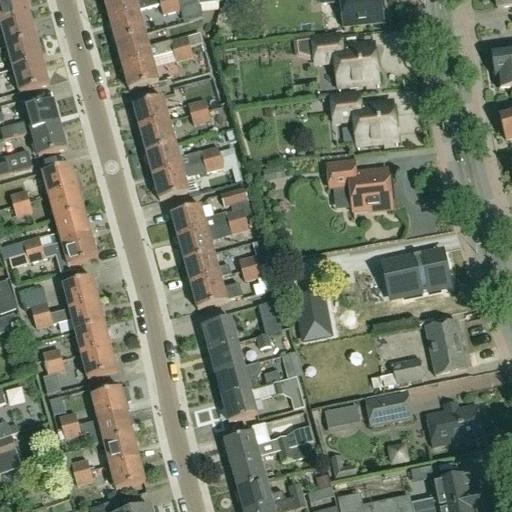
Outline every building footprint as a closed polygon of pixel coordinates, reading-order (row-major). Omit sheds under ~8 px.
[(0,0),(0,19),(1,25),(31,17),(26,0),(0,0)] [(176,0),(146,0),(138,3),(136,0),(104,0),(111,22),(141,14),(141,13),(160,6),(160,8),(177,4),(176,0)] [(245,0),(227,0),(224,12),(240,17),(245,0)] [(320,0),(321,4),(340,2),(344,32),(384,28),(380,0),(320,0)] [(177,4),(160,8),(163,18),(180,12),(177,4)] [(117,46),(147,37),(141,14),(111,22),(117,46)] [(8,48),(37,40),(31,17),(1,25),(8,48)] [(200,35),(188,39),(190,49),(191,49),(203,46),(203,45),(200,35)] [(117,46),(124,69),(154,60),(173,55),(173,54),(191,49),(190,49),(188,39),(151,49),(147,37),(117,46)] [(341,50),(340,38),(297,44),(298,55),(316,62),(316,66),(336,63),(339,94),(379,89),(374,46),(341,50)] [(14,71),(43,63),(37,40),(8,48),(14,71)] [(494,68),(491,68),(492,76),(495,75),(495,79),(496,79),(498,91),(511,88),(511,46),(510,47),(511,51),(492,53),(494,68)] [(191,49),(173,54),(173,55),(176,65),(194,59),(191,49)] [(154,60),(124,69),(131,93),(161,84),(154,60)] [(43,63),(14,71),(21,95),(50,87),(43,63)] [(360,108),(359,96),(316,102),(317,111),(333,109),(335,124),(355,122),(359,151),(398,147),(393,104),(360,108)] [(141,132),(171,124),(165,99),(135,108),(141,132)] [(190,118),(208,113),(204,102),(187,107),(190,118)] [(32,135),(61,127),(54,103),(25,111),(28,123),(1,131),(4,142),(31,135),(32,135)] [(511,112),(499,115),(506,143),(511,141),(511,112)] [(208,113),(190,118),(193,129),(211,124),(208,113)] [(148,155),(178,147),(171,124),(141,132),(148,155)] [(61,127),(32,135),(38,160),(68,152),(61,127)] [(178,147),(148,155),(154,179),(234,157),(232,150),(219,154),(217,149),(181,159),(180,156),(178,147)] [(234,157),(154,179),(161,203),(191,195),(187,180),(206,175),(206,176),(219,172),(224,188),(242,183),(234,157)] [(5,161),(0,161),(0,178),(9,176),(5,161)] [(357,175),(355,164),(328,167),(331,191),(351,188),(354,213),(368,211),(368,213),(393,210),(389,171),(357,175)] [(49,199),(79,191),(73,168),(43,176),(49,199)] [(224,210),(231,208),(248,204),(244,190),(221,197),(224,210)] [(56,222),(85,213),(79,191),(49,199),(56,222)] [(13,209),(29,204),(26,193),(10,198),(13,209)] [(29,204),(13,209),(16,220),(32,215),(29,204)] [(229,226),(246,222),(253,220),(248,204),(231,208),(232,213),(206,220),(203,208),(172,216),(179,240),(209,232),(229,226)] [(52,248),(92,237),(85,213),(56,222),(60,236),(50,239),(52,248)] [(246,222),(229,226),(232,238),(249,233),(246,222)] [(185,264),(216,255),(209,232),(179,240),(185,264)] [(42,250),(26,255),(29,265),(56,258),(61,276),(70,274),(69,268),(98,260),(96,254),(92,237),(52,248),(42,250)] [(23,244),(6,249),(9,259),(10,259),(26,255),(42,250),(40,241),(40,240),(23,244)] [(241,273),(259,269),(271,265),(265,242),(255,245),(252,245),(255,258),(239,262),(241,273)] [(192,287),(222,279),(231,277),(228,267),(219,269),(216,255),(185,264),(192,287)] [(449,283),(444,260),(437,261),(436,255),(421,258),(421,256),(413,257),(414,259),(384,266),(386,276),(394,275),(399,299),(443,290),(442,284),(449,283)] [(261,278),(259,269),(241,273),(244,285),(262,280),(261,278)] [(69,308),(99,301),(94,279),(64,287),(69,308)] [(222,279),(192,287),(198,311),(244,299),(240,284),(224,288),(222,279)] [(7,283),(0,285),(0,298),(11,294),(7,283)] [(34,317),(50,313),(44,289),(22,294),(26,311),(32,309),(34,317)] [(323,296),(295,302),(303,344),(331,338),(323,296)] [(76,332),(105,324),(99,301),(69,308),(70,311),(51,316),(50,313),(34,317),(37,330),(53,326),(73,322),(76,332)] [(0,334),(19,329),(14,315),(0,320),(0,334)] [(281,333),(278,319),(263,323),(266,337),(281,333)] [(209,353),(238,345),(231,321),(202,329),(209,353)] [(435,378),(467,372),(456,323),(425,330),(435,378)] [(82,356),(111,348),(105,324),(76,332),(82,356)] [(268,336),(256,340),(259,352),(271,348),(268,336)] [(215,376),(257,365),(257,364),(244,367),(238,345),(209,353),(215,376)] [(111,348),(82,356),(88,380),(117,373),(111,348)] [(45,366),(61,362),(59,351),(42,355),(45,366)] [(301,378),(295,355),(282,358),(289,382),(296,380),(301,378)] [(394,377),(380,379),(382,389),(423,380),(419,360),(391,366),(394,377)] [(61,362),(45,366),(48,378),(64,373),(61,362)] [(222,400),(260,390),(257,379),(260,373),(257,365),(215,376),(222,400)] [(289,382),(260,390),(222,400),(228,425),(257,417),(253,402),(272,396),(273,398),(283,395),(291,399),(301,396),(296,380),(289,382)] [(122,392),(122,389),(93,397),(99,421),(128,413),(126,406),(131,404),(127,391),(122,392)] [(370,429),(413,420),(408,393),(364,402),(370,429)] [(458,410),(457,404),(443,407),(444,413),(427,418),(434,450),(482,438),(476,405),(458,410)] [(329,435),(361,429),(356,407),(324,413),(329,435)] [(104,444),(133,437),(128,413),(99,421),(104,444)] [(62,430),(78,426),(75,415),(59,419),(62,430)] [(0,440),(12,436),(7,423),(0,425),(0,440)] [(78,426),(62,430),(65,442),(81,437),(78,426)] [(277,454),(310,444),(313,443),(309,429),(295,433),(286,438),(274,441),(275,443),(257,448),(253,435),(225,443),(231,466),(260,458),(277,454)] [(10,437),(0,440),(0,477),(22,469),(10,437)] [(110,467),(139,460),(133,437),(104,444),(110,467)] [(310,444),(277,454),(281,466),(307,459),(312,449),(310,444)] [(65,479),(90,472),(88,461),(71,466),(69,466),(65,454),(58,456),(65,479)] [(342,467),(340,456),(330,458),(334,480),(357,476),(354,466),(342,467)] [(238,491),(267,482),(260,458),(231,466),(238,491)] [(139,460),(110,467),(116,491),(145,484),(139,460)] [(412,483),(434,478),(431,467),(410,472),(412,483)] [(90,472),(65,479),(65,480),(74,477),(77,488),(93,484),(90,472)] [(434,501),(412,505),(413,511),(434,511),(482,502),(479,489),(476,490),(473,476),(431,484),(434,501)] [(243,511),(251,511),(285,502),(282,493),(270,497),(267,482),(238,491),(243,511)] [(291,500),(303,497),(300,485),(287,489),(291,500)] [(344,511),(385,511),(384,505),(361,509),(358,496),(341,499),(344,511)] [(285,502),(251,511),(292,511),(294,511),(293,511),(297,511),(306,510),(303,497),(291,500),(285,502)] [(483,511),(482,502),(434,511),(483,511)] [(152,511),(151,508),(136,511),(119,511),(117,503),(89,510),(89,511),(152,511)]
